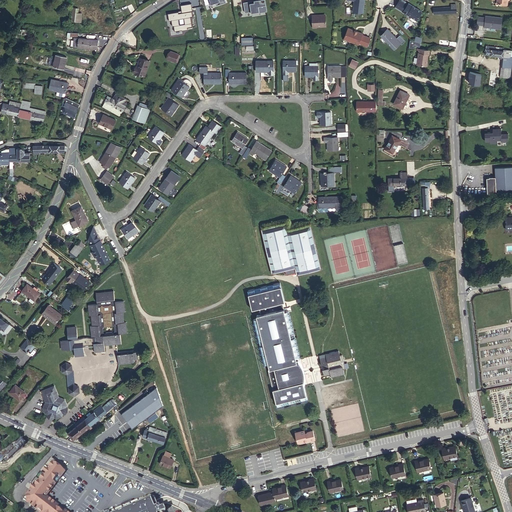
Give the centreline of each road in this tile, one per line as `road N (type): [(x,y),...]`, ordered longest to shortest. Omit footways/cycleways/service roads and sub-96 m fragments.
road 1 (tertiary): [(464,0),(452,104),(460,288)]
road 2 (unclassified): [(208,504),(218,488),(479,425)]
road 3 (unclassified): [(212,101),(296,153),(307,142),(303,102),(223,99)]
road 4 (tertiary): [(208,504),(0,418)]
road 5 (unclassified): [(164,0),(121,31),(106,54),(75,143)]
road 6 (unclassified): [(75,143),(53,207),(0,290)]
road 7 (unclassified): [(107,222),(125,212),(212,101)]
road 8 (tertiary): [(460,288),(479,425)]
road 9 (unknown): [(455,85),(370,66),(357,82),(368,97)]
